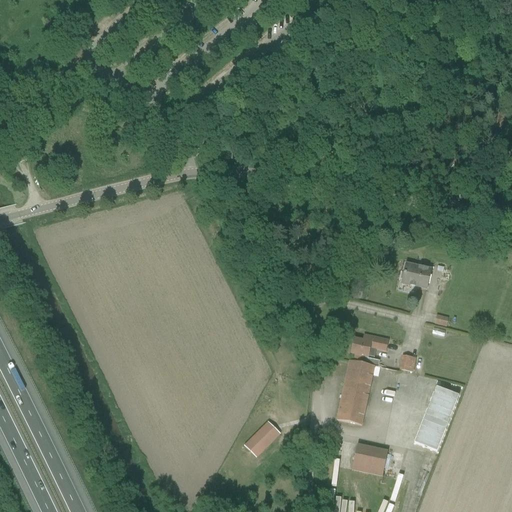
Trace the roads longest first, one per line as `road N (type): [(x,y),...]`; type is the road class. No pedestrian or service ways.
road 1 (track): [(314,511),(322,386),(311,327),(216,183),(200,173)]
road 2 (unclassified): [(200,173),(230,170),(485,212),(511,206)]
road 3 (track): [(399,0),(351,27),(185,154)]
road 4 (unclassified): [(0,220),(200,173)]
road 5 (track): [(179,148),(92,109),(60,104),(38,108),(4,133)]
road 6 (motorway): [(77,511),(0,351)]
road 7 (track): [(382,198),(303,316)]
